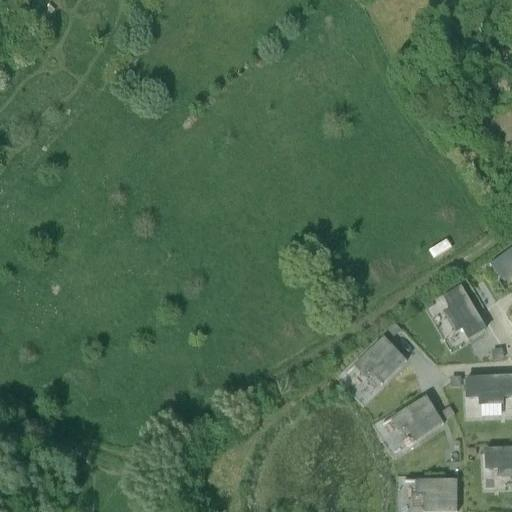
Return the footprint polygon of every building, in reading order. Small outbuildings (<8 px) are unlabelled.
[(485,88),(509,91),(510,79),(486,76),(485,88)] [(511,249),(491,266),(502,282),(511,274),(511,249)] [(486,332),(461,289),(443,299),(449,311),(442,314),(455,336),(461,332),(468,343),(486,332)] [(383,333),(337,377),(364,406),(412,361),(383,333)] [(511,377),(464,380),(465,401),(478,401),(478,408),(503,408),(503,399),(511,399),(511,377)] [(429,391),(373,424),(394,459),(450,424),(429,391)] [(511,450),(484,451),(484,473),(497,472),(497,480),(511,479),(511,450)] [(459,511),(460,479),(393,479),(393,511),(459,511)]
